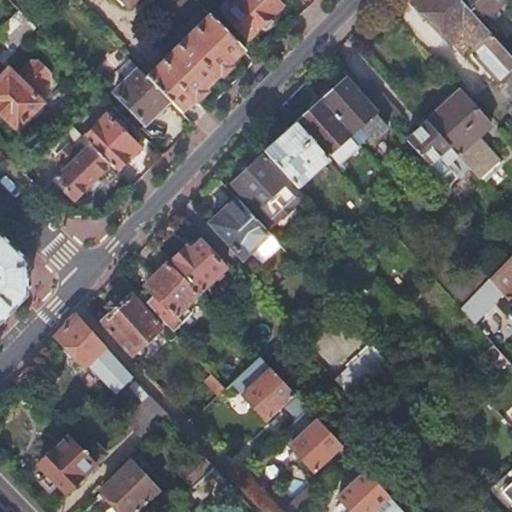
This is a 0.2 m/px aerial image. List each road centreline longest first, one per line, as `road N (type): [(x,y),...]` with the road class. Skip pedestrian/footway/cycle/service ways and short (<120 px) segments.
road 1 (unclassified): [(88,274),(355,0)]
road 2 (unclassified): [(0,366),(88,274)]
road 3 (unclassified): [(0,191),(88,274)]
